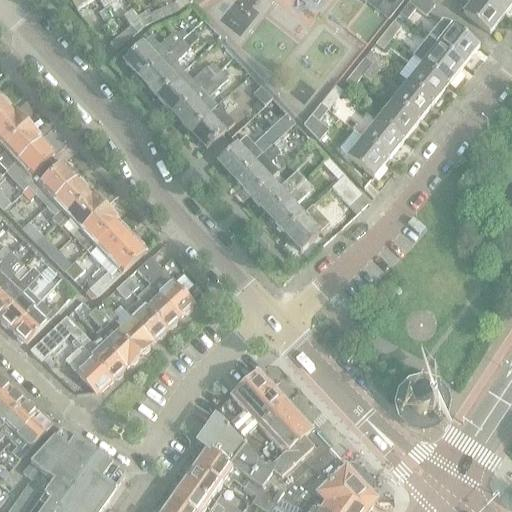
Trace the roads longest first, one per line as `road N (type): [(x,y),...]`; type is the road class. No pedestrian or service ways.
road 1 (residential): [(272,320),(159,197),(118,130),(0,3)]
road 2 (residential): [(272,320),(321,291),(398,215),(511,73)]
road 3 (residential): [(140,461),(195,381),(272,320)]
road 4 (residential): [(0,345),(140,461)]
road 5 (residential): [(376,429),(272,320)]
road 6 (secondary): [(441,495),(511,389)]
